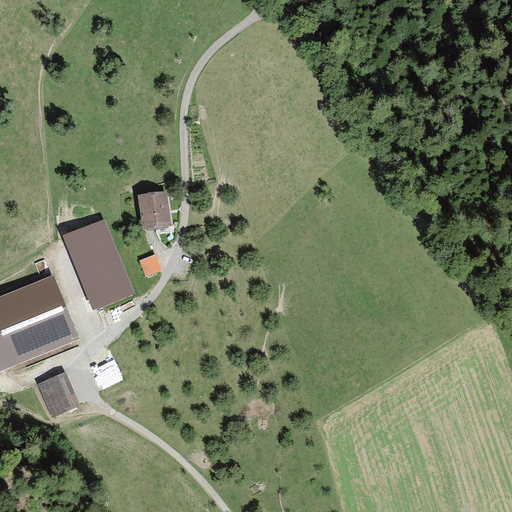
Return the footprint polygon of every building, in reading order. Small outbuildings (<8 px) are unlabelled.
[(171,192),(146,195),(151,230),(176,226),(171,192)] [(108,221),(65,238),(94,312),(137,295),(108,221)] [(158,256),(145,262),(151,276),(164,270),(158,256)] [(52,275),(15,288),(42,352),(78,338),(52,275)] [(102,316),(87,323),(94,339),(109,332),(102,316)] [(118,360),(97,369),(106,390),(127,381),(118,360)] [(65,366),(39,376),(55,414),(81,403),(65,366)]
